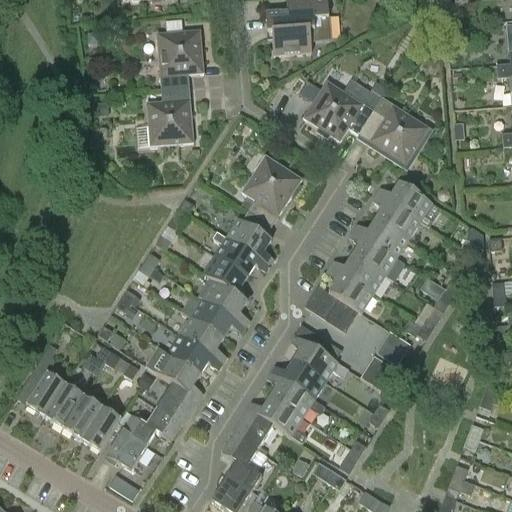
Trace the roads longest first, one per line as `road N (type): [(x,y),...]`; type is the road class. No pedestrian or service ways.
road 1 (residential): [(231,0),(242,87),(349,158),(349,176),(288,265),(287,328),(213,441),(207,485),(192,511)]
road 2 (residential): [(0,442),(116,511)]
